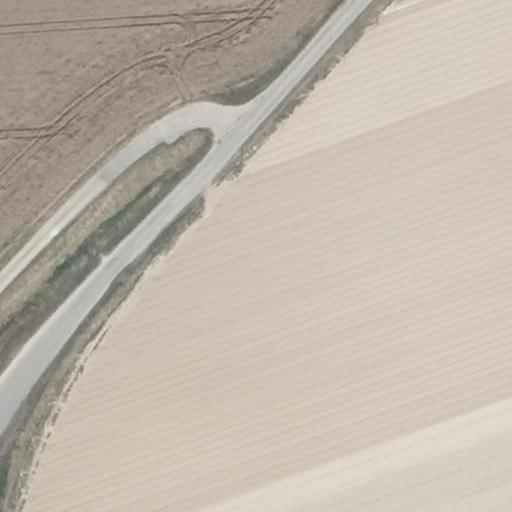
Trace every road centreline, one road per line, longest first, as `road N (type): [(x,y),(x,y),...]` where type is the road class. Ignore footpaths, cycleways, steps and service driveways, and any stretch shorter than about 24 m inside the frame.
road 1 (unclassified): [(0,405),(113,264),(361,0)]
road 2 (track): [(251,119),(189,118),(109,166),(0,283)]
